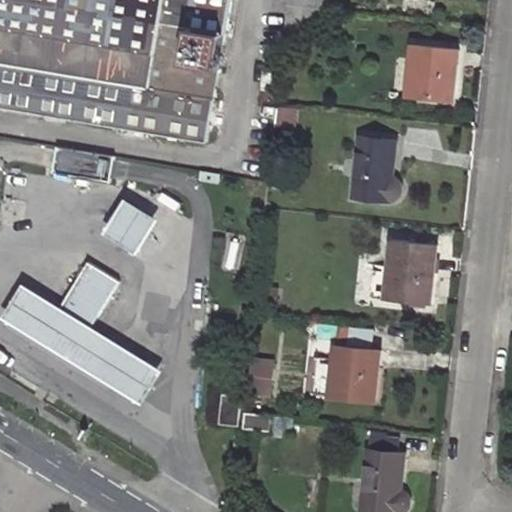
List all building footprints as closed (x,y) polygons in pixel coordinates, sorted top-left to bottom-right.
[(0,0),(0,107),(207,144),(226,35),(164,25),(166,0),(0,0)] [(226,35),(232,0),(166,0),(164,25),(226,35)] [(289,0),(289,24),(332,24),(332,0),(289,0)] [(457,52),(413,47),(407,95),(452,100),(457,52)] [(279,58),(266,56),(263,87),(275,88),(279,58)] [(278,108),(277,125),(295,127),(297,110),(278,108)] [(394,143),(358,138),(352,197),(389,201),(394,200),(397,197),(399,194),(400,191),(400,187),(398,184),(395,180),(390,178),(394,143)] [(55,179),(115,179),(115,150),(56,150),(55,179)] [(199,183),(218,186),(220,175),(201,171),(199,183)] [(131,202),(110,235),(140,254),(162,220),(131,202)] [(434,245),(391,240),(384,299),(428,304),(434,245)] [(92,264),(64,310),(62,313),(92,332),(94,329),(122,283),(92,264)] [(277,301),(278,287),(262,286),(261,300),(277,301)] [(5,321),(144,407),(165,372),(94,329),(92,332),(62,313),(64,310),(27,287),(5,321)] [(372,402),(378,351),(335,346),(333,365),(315,362),(311,394),(372,402)] [(268,394),(272,361),(252,358),(248,391),(268,394)] [(238,424),(241,396),(221,394),(218,422),(238,424)] [(269,415),(245,412),(243,428),(267,431),(269,415)] [(401,455),(367,451),(360,510),(377,511),(402,511),(405,510),(407,505),(408,503),(407,498),(405,495),(400,492),(397,491),(401,455)]
